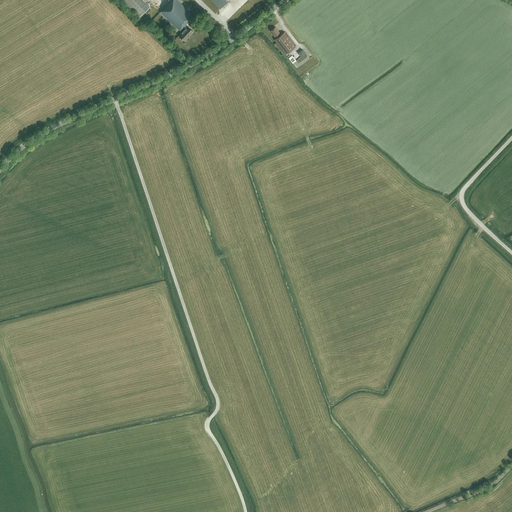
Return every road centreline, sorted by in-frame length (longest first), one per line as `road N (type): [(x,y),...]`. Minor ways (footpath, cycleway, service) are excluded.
road 1 (track): [(115,100),(217,402),(207,428),(246,511)]
road 2 (tertiary): [(0,172),(46,132),(220,50),(288,0)]
road 3 (residential): [(511,253),(461,200),(511,137)]
